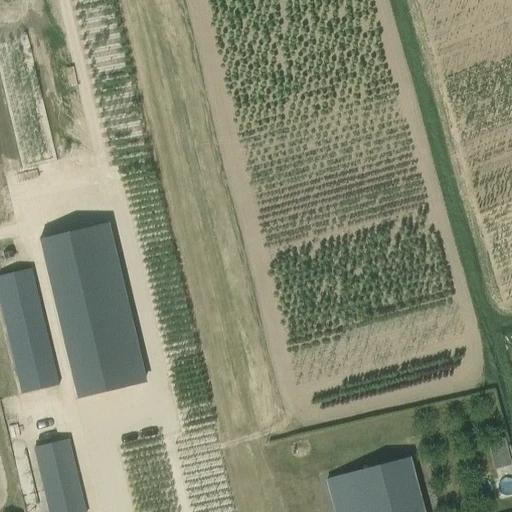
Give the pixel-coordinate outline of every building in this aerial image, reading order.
[(76,395),(102,389),(145,379),(109,223),(39,239),(76,395)] [(0,308),(21,396),(60,386),(32,268),(0,274),(0,308)] [(488,439),(492,466),(510,464),(506,437),(488,439)] [(47,511),(85,511),(68,439),(33,448),(47,511)] [(325,480),(333,511),(424,511),(410,457),(325,480)]
